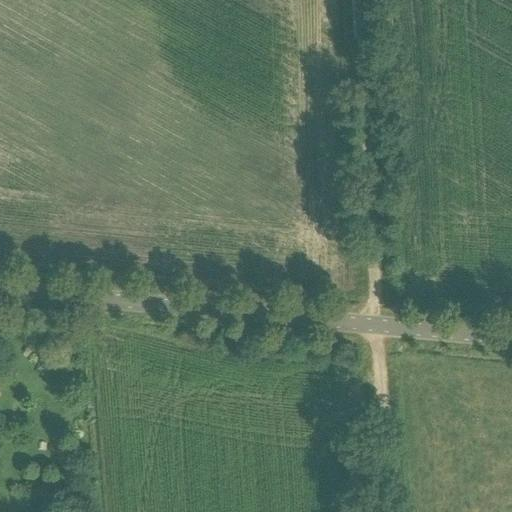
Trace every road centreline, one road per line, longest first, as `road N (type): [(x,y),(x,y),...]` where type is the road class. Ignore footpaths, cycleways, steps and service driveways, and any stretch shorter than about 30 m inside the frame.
road 1 (tertiary): [(511,339),(0,290)]
road 2 (track): [(360,0),(389,511)]
